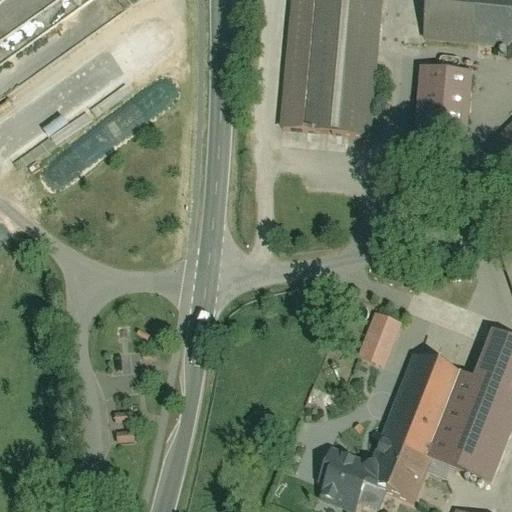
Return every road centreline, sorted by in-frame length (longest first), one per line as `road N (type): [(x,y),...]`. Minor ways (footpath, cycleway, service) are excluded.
road 1 (residential): [(511,219),(206,284)]
road 2 (tertiary): [(206,284),(218,0)]
road 3 (tertiary): [(158,511),(188,413),(206,284)]
road 4 (residential): [(79,286),(95,444),(74,511)]
road 5 (residential): [(206,284),(79,286)]
